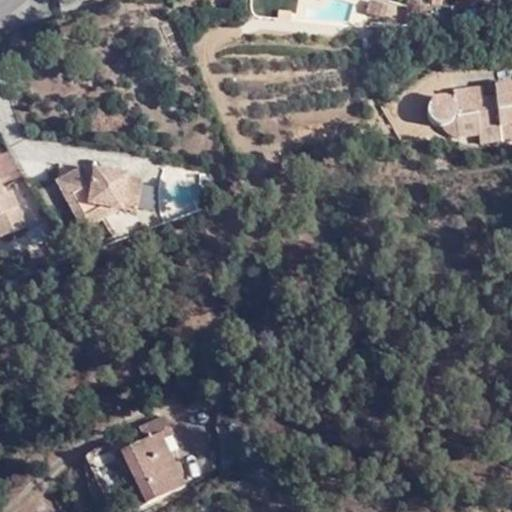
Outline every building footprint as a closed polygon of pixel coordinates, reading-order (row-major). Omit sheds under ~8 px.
[(498,88),(511,86),(511,80),(498,81),(498,88)] [(453,85),(454,97),(488,94),(487,83),(453,85)] [(488,94),(454,97),(442,93),(430,100),(427,108),(432,118),(447,120),(449,135),(502,129),(505,134),(511,133),(511,86),(498,88),(498,93),(488,94)] [(0,230),(2,230),(9,249),(33,240),(21,206),(13,208),(0,174),(0,230)] [(147,227),(153,195),(137,194),(137,190),(91,180),(68,193),(93,241),(131,224),(147,227)] [(180,429),(173,415),(142,431),(149,445),(117,460),(143,511),(197,486),(171,433),(180,429)]
